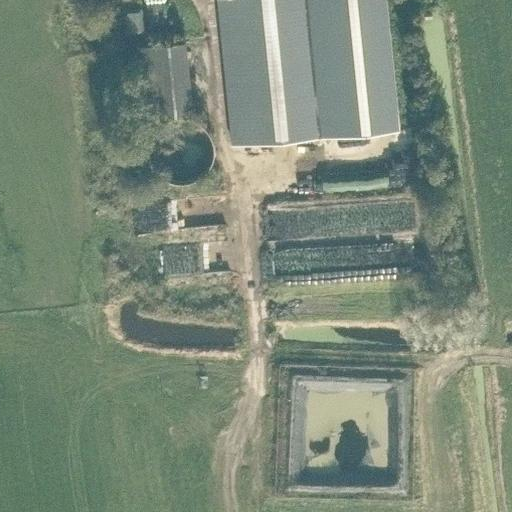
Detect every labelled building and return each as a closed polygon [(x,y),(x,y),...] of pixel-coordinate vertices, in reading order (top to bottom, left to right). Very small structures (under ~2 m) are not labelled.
[(334,134),(318,0),(227,0),(218,1),(234,144),(334,134)] [(318,0),(334,134),(400,127),(387,0),(318,0)] [(142,36),(146,108),(194,106),(190,33),(142,36)] [(211,137),(198,137),(199,129),(170,128),(168,160),(210,162),(211,137)] [(111,195),(112,231),(139,231),(138,194),(111,195)]
